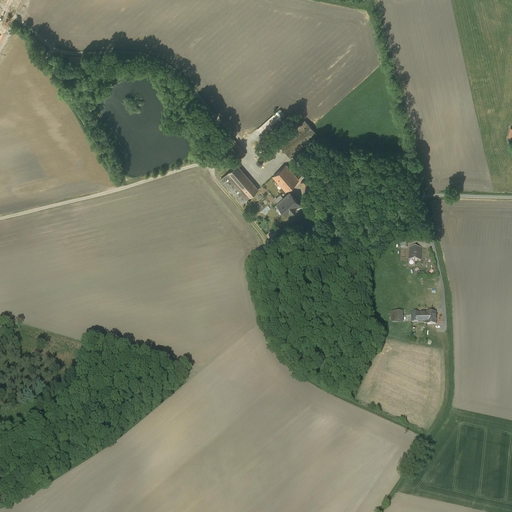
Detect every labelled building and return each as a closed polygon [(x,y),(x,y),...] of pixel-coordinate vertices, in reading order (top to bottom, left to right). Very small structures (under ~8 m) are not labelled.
[(275,117),(277,119),(285,115),(282,109),(271,115),(273,119),(275,117)] [(305,121),(278,144),(290,158),(293,155),(317,134),(305,121)] [(246,154),(231,135),(225,140),(240,159),(246,154)] [(258,189),(237,165),(227,173),(249,197),(258,189)] [(286,165),(273,176),(286,191),(299,179),(286,165)] [(249,197),(227,173),(220,179),(242,204),(249,197)] [(314,187),(307,178),(301,183),(308,192),(314,187)] [(290,192),(277,203),(287,215),(291,211),(291,212),(296,207),(299,204),(290,192)] [(282,213),(276,220),(285,227),(290,221),(282,213)] [(382,241),(375,255),(378,256),(384,243),(382,241)] [(421,249),(407,248),(406,253),(409,253),(409,261),(420,261),(421,249)] [(403,322),(403,311),(391,311),(391,323),(403,322)] [(436,313),(426,314),(426,322),(426,325),(436,324),(436,313)] [(426,314),(419,315),(419,314),(412,314),(412,323),(426,322),(426,314)]
